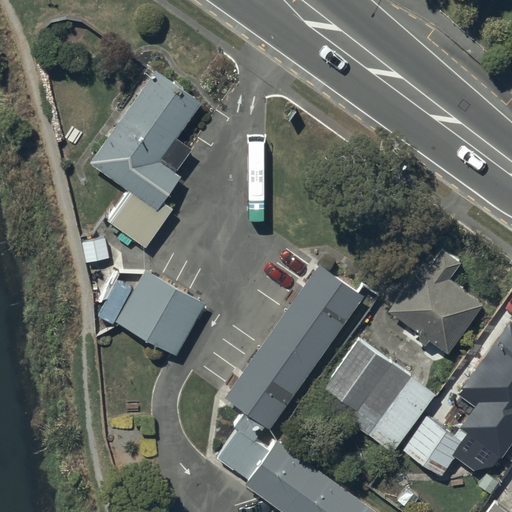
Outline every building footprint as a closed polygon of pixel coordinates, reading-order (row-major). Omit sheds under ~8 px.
[(155,71),(89,165),(125,190),(105,219),(144,247),(171,208),(162,202),(179,178),(172,174),(189,149),(175,139),(201,103),(155,71)] [(428,266),(420,261),(387,311),(416,330),(412,337),(424,346),(427,342),(445,354),(479,303),(447,278),(458,261),(439,249),(428,266)] [(361,298),(318,267),(225,398),(245,412),(233,429),(237,432),(218,458),(247,479),(243,484),(282,511),(374,511),(275,442),(269,450),(254,440),(263,427),(268,430),(361,298)] [(144,270),(116,322),(173,355),(202,304),(144,270)] [(429,416),(403,451),(438,476),(452,457),(469,469),(489,466),(511,436),(511,323),(510,322),(457,392),(474,405),(452,434),(429,416)] [(433,393),(358,341),(325,388),(332,394),(325,404),(393,451),(433,393)]
